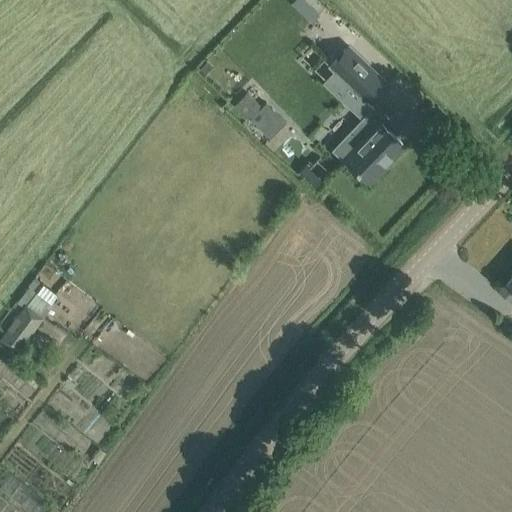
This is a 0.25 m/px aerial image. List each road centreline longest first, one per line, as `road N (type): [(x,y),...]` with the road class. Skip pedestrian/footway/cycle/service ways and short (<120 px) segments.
road 1 (tertiary): [(213,511),(245,465),(511,171)]
road 2 (unknown): [(476,202),(411,129),(392,88)]
